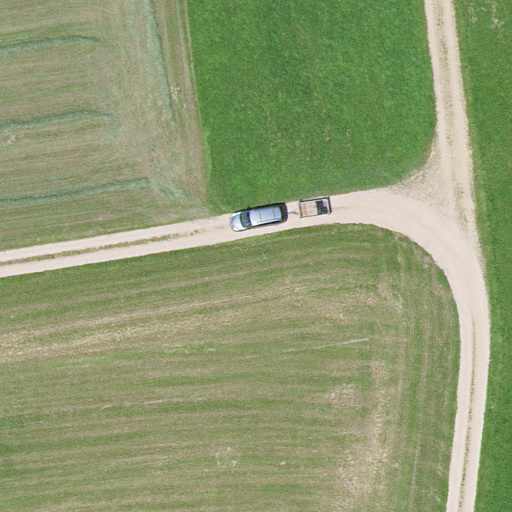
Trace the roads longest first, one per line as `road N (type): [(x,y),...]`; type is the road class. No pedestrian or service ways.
road 1 (track): [(452,511),(470,339),(462,201),(0,267)]
road 2 (track): [(462,201),(439,0)]
